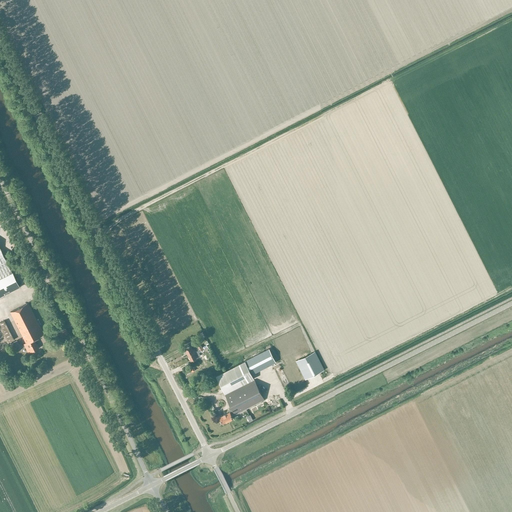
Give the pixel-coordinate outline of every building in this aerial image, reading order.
[(0,247),(0,296),(20,287),(0,247)] [(36,344),(34,340),(33,339),(44,334),(28,303),(10,312),(26,343),(24,344),(28,352),(31,351),(39,348),(37,344),(36,344)] [(0,322),(0,328),(7,343),(14,339),(5,320),(0,322)] [(19,345),(17,340),(11,343),(13,348),(19,345)] [(185,349),(188,355),(195,351),(194,349),(193,349),(191,346),(185,349)] [(245,360),(252,374),(276,362),(269,348),(245,360)] [(195,351),(188,355),(191,360),(197,357),(200,355),(198,352),(200,351),(199,349),(195,351)] [(314,351),(296,361),(305,379),(324,369),(314,351)] [(254,378),(252,374),(245,360),(215,375),(225,393),(254,378)] [(230,412),(219,417),(222,423),(233,418),(231,415),(234,414),(235,414),(264,400),(254,380),(225,395),(232,408),(229,410),(230,412)]
